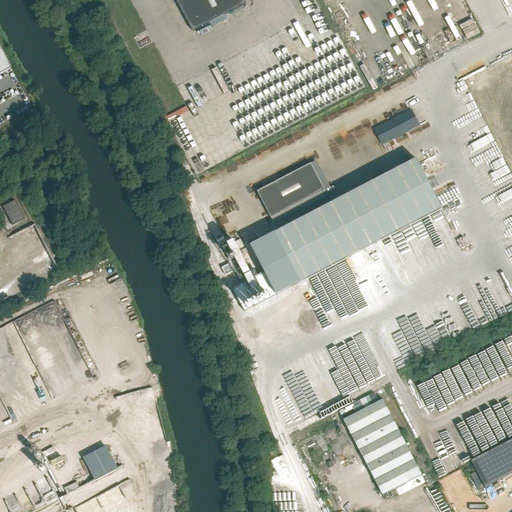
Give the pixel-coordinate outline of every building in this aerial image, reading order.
[(176,0),(193,32),(247,4),(245,0),(176,0)] [(0,74),(10,69),(0,49),(0,74)] [(412,112),(375,131),(382,145),(419,126),(412,112)] [(266,275),(233,292),(244,313),(301,283),(443,209),(417,159),(275,233),(251,246),(266,275)] [(311,165),(257,192),(271,219),(325,192),(311,165)] [(24,219),(15,200),(2,207),(12,225),(24,219)] [(375,248),(348,260),(351,267),(378,254),(375,248)] [(318,283),(345,272),(343,266),(315,277),(318,283)] [(387,273),(395,289),(409,283),(401,267),(387,273)] [(431,307),(434,320),(456,315),(454,306),(442,310),(440,304),(431,307)] [(422,475),(383,400),(344,420),(383,495),(422,475)] [(511,438),(471,460),(485,487),(511,473),(511,438)] [(100,451),(69,462),(74,475),(81,473),(82,477),(94,473),(91,466),(103,461),(100,451)] [(60,476),(63,481),(74,475),(72,470),(60,476)] [(95,504),(122,492),(117,482),(90,494),(95,504)] [(76,487),(65,490),(69,501),(79,498),(76,487)]
